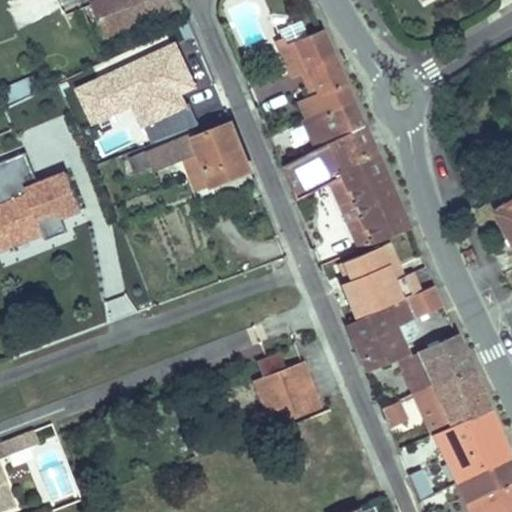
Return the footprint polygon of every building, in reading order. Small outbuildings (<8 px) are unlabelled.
[(25,0),(5,0),(11,8),(25,0)] [(183,0),(100,0),(93,3),(107,36),(185,3),(183,0)] [(280,39),(283,47),(309,35),(303,20),(281,30),(284,38),(280,39)] [(356,103),(323,29),(309,35),(283,47),(297,77),(312,69),(322,93),(303,101),(310,117),(322,148),(364,127),(355,107),(354,104),(356,103)] [(139,105),(153,140),(199,122),(186,90),(199,85),(182,40),(74,81),(90,124),(139,105)] [(37,77),(5,91),(10,105),(18,102),(30,96),(43,90),(37,77)] [(30,96),(18,102),(23,113),(35,107),(30,96)] [(215,185),(253,169),(235,123),(199,138),(197,134),(134,160),(139,172),(155,166),(156,170),(202,151),(215,185)] [(375,154),(364,127),(322,148),(316,151),(327,177),(329,176),(331,181),(345,175),(342,168),(375,154)] [(377,153),(375,154),(342,168),(345,175),(331,181),(346,216),(362,249),(412,229),(399,202),(384,169),(377,153)] [(482,159),(459,172),(466,186),(489,174),(482,159)] [(0,185),(0,219),(9,243),(45,228),(44,227),(40,217),(58,210),(61,217),(83,208),(69,172),(41,183),(36,171),(0,185)] [(511,186),(504,172),(481,185),(489,199),(511,186)] [(511,207),(499,215),(511,237),(511,207)] [(62,219),(61,217),(58,210),(40,217),(44,227),(62,219)] [(0,219),(0,240),(2,245),(9,243),(0,219)] [(392,242),(383,246),(391,266),(385,268),(391,282),(406,276),(392,242)] [(383,246),(345,261),(352,279),(344,282),(358,316),(389,304),(416,293),(422,290),(415,272),(406,276),(391,282),(385,268),(391,266),(383,246)] [(475,253),(467,256),(471,263),(479,261),(475,253)] [(417,295),(425,313),(431,311),(423,292),(417,295)] [(390,307),(350,324),(368,368),(408,352),(404,342),(413,338),(418,328),(415,318),(425,313),(417,295),(416,293),(389,304),(390,307)] [(470,363),(459,335),(420,352),(434,384),(436,383),(472,367),(470,363)] [(268,412),(280,408),(315,395),(302,360),(255,378),(268,412)] [(472,367),(436,383),(441,396),(454,425),(490,409),(472,367)] [(280,408),(285,422),(320,409),(315,395),(280,408)] [(429,402),(442,431),(454,425),(441,396),(429,402)] [(384,408),(391,425),(408,418),(401,401),(384,408)] [(281,439),(292,471),(346,451),(331,409),(280,429),(282,438),(281,439)] [(447,457),(410,474),(420,501),(459,482),(511,459),(500,432),(490,409),(454,425),(442,431),(437,433),(447,457)] [(0,452),(42,437),(38,426),(0,439),(0,452)] [(292,471),(302,499),(361,478),(350,450),(346,451),(292,471)] [(0,493),(5,507),(17,502),(0,454),(0,493)] [(511,511),(511,460),(511,459),(459,482),(473,511),(511,511)]
